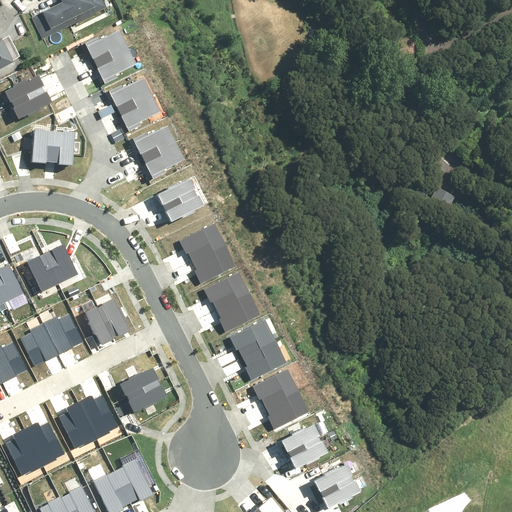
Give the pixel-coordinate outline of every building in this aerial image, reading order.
[(107,8),(102,0),(60,0),(62,3),(31,18),(43,41),(107,8)] [(83,42),(93,63),(126,47),(118,29),(97,40),(95,37),(83,42)] [(0,70),(14,63),(2,40),(0,40),(0,70)] [(126,47),(93,63),(104,83),(115,77),(114,74),(135,64),(126,47)] [(25,77),(12,83),(13,85),(4,89),(9,99),(10,98),(11,102),(41,88),(41,86),(42,85),(37,74),(26,79),(25,77)] [(108,89),(118,109),(151,93),(143,76),(121,86),(120,83),(108,89)] [(25,111),(26,113),(39,107),(38,106),(50,100),(44,89),(42,90),(41,88),(11,102),(13,105),(12,105),(16,115),(25,111)] [(151,93),(118,109),(128,129),(140,124),(139,120),(160,110),(151,93)] [(132,138),(142,158),(175,142),(167,124),(146,135),(144,132),(132,138)] [(45,160),(51,161),(53,129),(31,128),(29,162),(45,162),(45,160)] [(58,163),(72,164),(74,130),(53,129),(51,161),(59,162),(58,163)] [(175,142),(142,158),(153,178),(164,172),(163,169),(184,159),(175,142)] [(180,181),(179,179),(167,185),(167,187),(156,192),(162,204),(163,203),(164,205),(194,190),(192,187),(194,186),(189,177),(180,181)] [(455,196),(437,187),(427,204),(446,214),(455,196)] [(181,215),(193,209),(193,207),(202,203),(197,193),(195,193),(194,190),(164,205),(165,207),(163,207),(169,219),(180,213),(181,215)] [(188,248),(193,258),(224,242),(219,232),(221,231),(215,219),(180,237),(186,249),(188,248)] [(50,250),(44,252),(58,281),(78,272),(63,241),(49,248),(50,250)] [(199,269),(203,278),(238,260),(231,247),(227,249),(224,242),(193,258),(192,258),(197,270),(199,269)] [(37,254),(25,259),(39,290),(58,281),(44,252),(37,255),(37,254)] [(0,286),(6,300),(26,291),(11,260),(0,265),(0,286)] [(218,309),(249,293),(244,283),(246,282),(240,270),(204,287),(210,299),(212,298),(218,309)] [(224,330),(258,313),(254,305),(256,304),(250,292),(249,293),(218,309),(221,315),(217,316),(224,330)] [(124,317),(118,305),(116,306),(112,296),(102,301),(103,302),(99,304),(114,334),(116,333),(116,335),(128,329),(122,318),(124,317)] [(90,318),(88,319),(94,331),(96,331),(101,342),(113,337),(112,335),(114,334),(99,304),(96,306),(96,304),(86,309),(90,318)] [(58,355),(83,343),(69,316),(59,321),(57,317),(43,324),(58,355)] [(244,358),(275,342),(270,332),(272,331),(266,319),(231,336),(236,348),(238,347),(244,358)] [(21,340),(34,367),(58,355),(43,324),(29,331),(31,335),(21,340)] [(250,379),(284,362),(280,354),(282,353),(276,341),(275,342),(244,358),(247,364),(243,366),(250,379)] [(0,378),(2,383),(27,371),(13,343),(3,348),(1,344),(0,344),(0,378)] [(140,369),(127,375),(128,377),(119,381),(124,391),(125,390),(127,394),(156,379),(156,378),(157,377),(152,365),(141,371),(140,369)] [(267,406),(298,391),(293,381),(295,380),(289,367),(254,385),(259,397),(261,396),(267,406)] [(141,403),(141,405),(154,399),(153,397),(165,392),(159,381),(157,381),(156,379),(127,394),(128,397),(127,397),(132,407),(141,403)] [(273,428),(307,411),(303,402),(305,402),(299,390),(298,391),(267,406),(270,412),(266,414),(273,428)] [(97,438),(118,427),(102,395),(94,400),(91,395),(79,401),(97,438)] [(60,416),(76,448),(97,438),(79,401),(66,408),(69,412),(60,416)] [(43,465),(64,455),(48,423),(39,427),(37,423),(25,429),(43,465)] [(302,428),(289,434),(290,435),(281,440),(286,450),(287,449),(288,452),(318,438),(317,436),(319,435),(314,424),(302,429),(302,428)] [(6,444),(22,476),(43,465),(25,429),(12,435),(14,439),(6,444)] [(302,462),(303,463),(316,457),(315,456),(326,450),(321,439),(319,440),(318,438),(288,452),(290,455),(289,456),(293,466),(302,462)] [(124,464),(114,469),(128,500),(139,495),(140,497),(152,492),(135,456),(123,462),(124,464)] [(333,467),(321,472),(322,474),(313,478),(317,488),(319,488),(320,491),(350,477),(349,475),(351,474),(345,463),(334,468),(333,467)] [(102,475),(94,479),(109,511),(112,511),(124,507),(122,503),(128,500),(114,469),(113,468),(101,473),(102,475)] [(334,500),(335,502),(347,496),(347,495),(358,489),(353,478),(351,479),(350,477),(320,491),(322,494),(320,495),(325,505),(334,500)] [(70,491),(60,495),(67,511),(95,511),(82,483),(69,489),(70,491)] [(48,501),(40,505),(42,511),(67,511),(60,495),(59,494),(47,500),(48,501)] [(282,511),(270,496),(258,506),(262,511),(282,511)]
